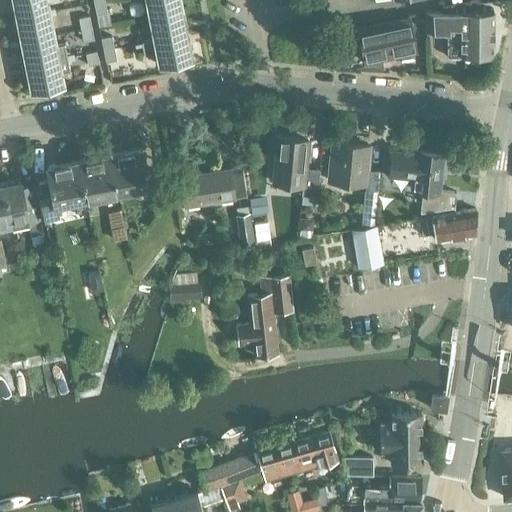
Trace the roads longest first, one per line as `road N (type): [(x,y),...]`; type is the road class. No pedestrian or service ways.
road 1 (tertiary): [(444,511),(474,361),(492,203)]
road 2 (unclassified): [(266,86),(220,87),(11,129)]
road 3 (unclassified): [(507,109),(266,86)]
